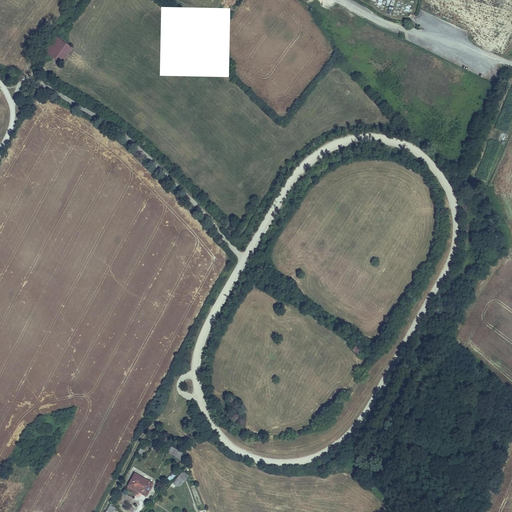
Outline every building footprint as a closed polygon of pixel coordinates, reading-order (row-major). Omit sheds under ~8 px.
[(50,53),(65,61),(73,47),(58,39),(50,53)] [(184,452),(171,445),(167,453),(180,459),(184,452)] [(136,471),(131,480),(133,481),(132,484),(137,488),(137,489),(146,495),(154,482),(136,471)] [(183,471),(174,481),(179,486),(188,476),(183,471)] [(173,472),(167,479),(171,482),(176,475),(173,472)] [(132,484),(129,483),(127,486),(136,491),(137,489),(137,488),(132,484)]
